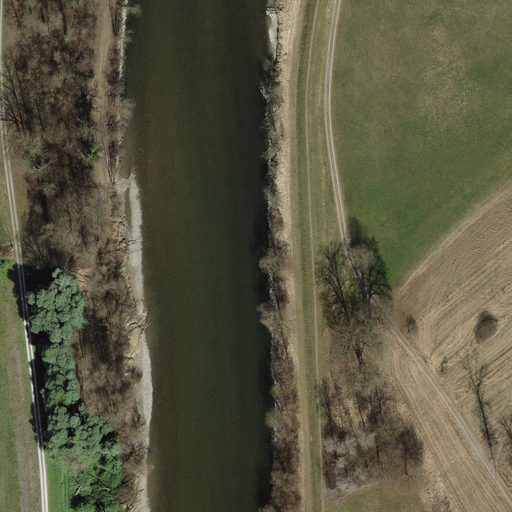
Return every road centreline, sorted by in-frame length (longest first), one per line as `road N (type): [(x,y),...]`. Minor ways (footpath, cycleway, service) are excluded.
road 1 (track): [(511,496),(365,289),(354,259),(335,158),(336,53),(347,0)]
road 2 (track): [(307,511),(290,211),(301,0)]
road 3 (track): [(19,242),(49,511)]
road 4 (track): [(0,49),(19,242)]
